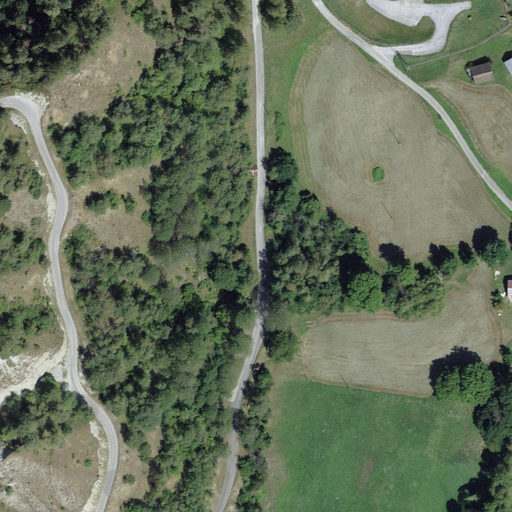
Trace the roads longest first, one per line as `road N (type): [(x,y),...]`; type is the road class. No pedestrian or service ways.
road 1 (track): [(255,0),(264,296),(218,511)]
road 2 (track): [(99,511),(113,443),(74,381),(53,251),(62,201),(24,106),(0,104)]
road 3 (track): [(383,50),(511,206)]
road 4 (track): [(439,10),(433,44),(383,50),(362,44),(316,0)]
